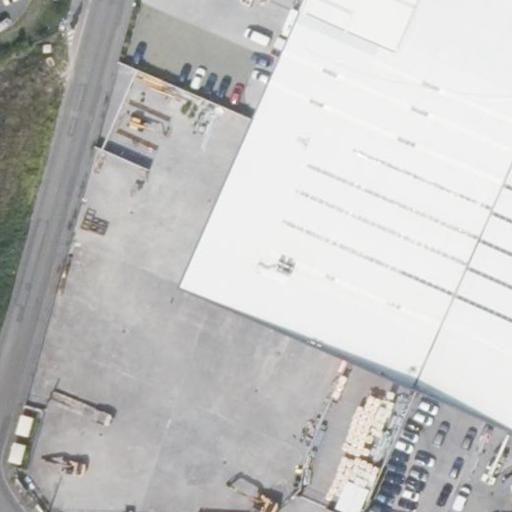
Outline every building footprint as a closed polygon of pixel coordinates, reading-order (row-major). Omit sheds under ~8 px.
[(248,0),(142,0),(233,39),(248,0)] [(246,312),(420,387),(511,174),(511,0),(313,0),(310,9),(249,147),(188,287),(223,302),(246,312)] [(288,0),(310,9),(313,0),(288,0)] [(511,174),(420,387),(511,427),(511,174)] [(242,320),(246,312),(223,302),(220,310),(242,320)] [(283,460),(281,504),(328,506),(330,462),(283,460)]
